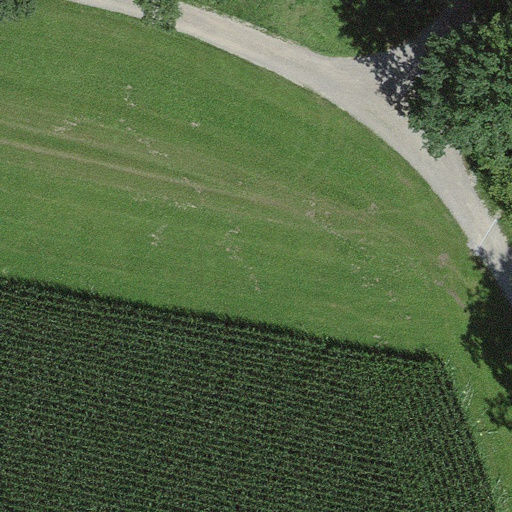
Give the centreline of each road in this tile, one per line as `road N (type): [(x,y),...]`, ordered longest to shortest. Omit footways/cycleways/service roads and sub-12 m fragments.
road 1 (track): [(470,0),(452,39),(382,93),(511,268)]
road 2 (track): [(97,0),(155,9),(382,93)]
